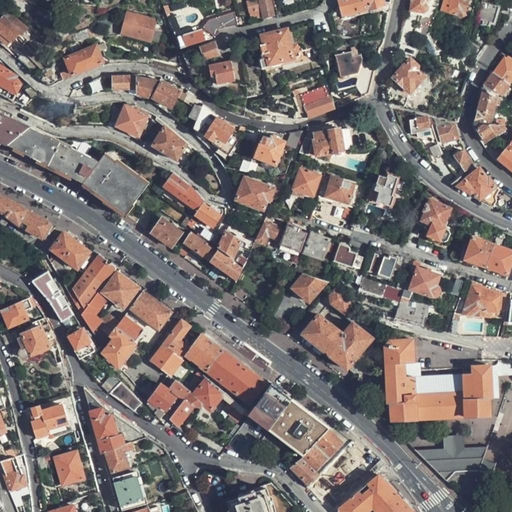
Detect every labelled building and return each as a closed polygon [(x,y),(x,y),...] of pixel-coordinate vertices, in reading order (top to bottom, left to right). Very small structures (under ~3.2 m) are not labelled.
[(273,16),(269,0),(251,0),(246,1),(248,12),(261,9),(263,18),(273,16)] [(382,6),(380,0),(337,0),(341,15),(369,8),(369,10),(382,6)] [(430,1),(429,0),(410,0),(409,10),(422,12),(426,10),(426,5),(430,1)] [(464,13),(467,0),(444,0),(442,10),(459,16),(464,13)] [(482,0),(477,19),(483,21),(482,25),(488,26),(489,22),(494,23),(498,7),(496,6),(497,3),(489,1),(488,0),(482,0)] [(26,28),(6,11),(0,18),(0,40),(7,46),(18,32),(21,35),(26,28)] [(219,29),(237,25),(233,12),(208,19),(203,27),(214,35),(219,29)] [(153,30),(155,20),(126,13),(121,34),(150,41),(153,30)] [(80,39),(100,33),(96,22),(83,31),(80,39)] [(106,26),(106,36),(115,36),(118,33),(122,22),(106,26)] [(204,39),(201,28),(176,36),(180,46),(204,39)] [(471,40),(482,48),(488,40),(475,28),(471,40)] [(270,67),(282,64),(281,61),(298,57),(296,45),(290,46),(286,31),(263,36),(264,44),(259,45),(263,59),(260,59),(262,68),(270,66),(270,67)] [(477,56),(482,48),(471,40),(470,44),(471,50),(477,56)] [(214,42),(199,47),(203,58),(218,54),(216,50),(214,42)] [(79,72),(102,63),(98,54),(95,46),(65,58),(68,64),(65,66),(63,62),(56,65),(62,80),(79,72)] [(396,46),(394,53),(406,56),(408,49),(396,46)] [(355,72),(360,58),(359,54),(356,54),(354,49),(349,51),(333,54),(338,76),(355,72)] [(281,61),(282,64),(283,69),(300,64),(298,57),(281,61)] [(511,62),(504,57),(494,73),(509,84),(511,78),(511,62)] [(423,78),(416,72),(417,67),(410,60),(393,78),(409,93),(423,78)] [(41,80),(45,65),(40,61),(32,73),(41,80)] [(234,80),(230,61),(208,65),(210,76),(214,75),(217,84),(234,80)] [(14,102),(22,106),(31,99),(15,78),(15,76),(0,66),(0,94),(12,100),(16,93),(18,94),(14,102)] [(369,95),(376,68),(365,66),(361,68),(355,88),(361,99),(369,95)] [(469,72),(454,68),(451,78),(464,82),(469,72)] [(494,73),(485,86),(501,96),(509,84),(494,73)] [(149,97),(158,81),(147,80),(137,78),(137,77),(113,77),(112,89),(137,88),(137,93),(149,97)] [(183,100),(186,94),(171,86),(161,81),(152,98),(171,107),(177,97),(183,100)] [(484,89),(475,125),(493,124),(499,98),(484,89)] [(345,104),(357,100),(355,94),(343,98),(345,104)] [(309,118),(333,109),(328,96),(303,105),(309,118)] [(126,102),(114,129),(125,134),(126,131),(138,136),(147,117),(135,111),(137,106),(126,102)] [(201,107),(197,118),(203,124),(211,113),(212,111),(203,103),(201,107)] [(188,116),(196,120),(197,118),(201,107),(194,104),(188,116)] [(280,110),(279,118),(293,119),(294,111),(280,110)] [(293,119),(304,120),(304,112),(294,111),(293,119)] [(0,113),(0,141),(7,145),(28,127),(0,113)] [(233,129),(211,113),(203,124),(197,118),(196,120),(193,128),(219,146),(229,152),(230,150),(232,151),(235,148),(233,146),(241,135),(237,132),(233,130),(233,129)] [(431,121),(430,118),(409,113),(408,118),(404,118),(407,131),(413,129),(413,131),(414,134),(417,135),(419,133),(419,132),(419,128),(428,126),(427,122),(431,121)] [(441,143),(458,138),(453,124),(433,119),(441,143)] [(493,124),(475,125),(485,142),(506,129),(503,123),(493,124)] [(99,160),(28,127),(7,145),(83,184),(90,190),(125,216),(147,185),(134,175),(117,160),(115,163),(104,154),(99,160)] [(164,127),(152,145),(177,160),(186,145),(164,127)] [(341,140),(339,129),(328,131),(313,134),(313,140),(316,156),(343,152),(341,140)] [(286,145),(294,149),(301,131),(289,133),(286,145)] [(149,132),(145,141),(149,144),(154,134),(149,132)] [(275,165),(284,143),(277,140),(271,138),(271,139),(263,136),(254,157),(263,160),(273,164),(275,165)] [(312,140),(304,137),(299,149),(306,153),(312,140)] [(511,138),(496,158),(511,171),(511,154),(511,152),(511,138)] [(430,154),(441,150),(438,147),(436,140),(426,144),(430,154)] [(229,152),(219,146),(216,151),(230,160),(233,155),(229,152)] [(472,165),(462,151),(453,158),(464,171),(472,165)] [(246,171),(249,162),(244,158),(240,170),(246,171)] [(271,168),(273,164),(263,160),(261,164),(263,168),(267,170),(271,168)] [(249,162),(246,171),(251,173),(254,164),(249,162)] [(313,194),(320,175),(310,172),(300,169),(294,188),(313,194)] [(479,199),(494,185),(488,178),(487,179),(479,169),(462,182),(459,176),(450,183),(469,193),(472,191),(479,199)] [(186,188),(188,184),(173,173),(163,185),(197,209),(202,203),(203,201),(186,188)] [(270,200),(274,189),(238,174),(233,183),(240,187),(236,198),(262,209),(266,199),(270,200)] [(390,194),(397,178),(386,174),(385,178),(378,175),(375,183),(373,182),(367,198),(389,206),(392,194),(390,194)] [(348,202),(354,183),(332,176),(326,196),(348,202)] [(20,226),(29,211),(28,210),(19,205),(4,198),(0,205),(0,210),(16,223),(20,226)] [(420,209),(416,219),(431,225),(430,229),(428,235),(447,242),(452,226),(444,223),(450,208),(437,203),(430,200),(428,205),(426,204),(424,210),(420,209)] [(197,209),(194,213),(197,216),(195,219),(203,227),(207,221),(212,225),(219,215),(202,203),(197,209)] [(241,215),(244,209),(235,205),(232,211),(241,215)] [(55,225),(29,211),(20,226),(42,239),(45,234),(47,235),(55,225)] [(171,246),(181,232),(160,218),(151,232),(171,246)] [(431,225),(416,219),(414,224),(430,229),(431,225)] [(263,221),(255,237),(254,238),(263,243),(268,234),(277,238),(281,229),(263,221)] [(300,250),(306,232),(299,230),(300,227),(288,223),(281,244),(300,250)] [(225,230),(219,246),(231,257),(239,241),(225,230)] [(182,241),(209,260),(219,246),(210,241),(198,233),(197,233),(195,235),(189,231),(182,241)] [(83,273),(95,256),(80,244),(63,232),(50,250),(83,273)] [(322,258),(330,238),(311,232),(304,252),(322,258)] [(464,258),(485,266),(493,244),(472,236),(464,258)] [(361,257),(356,255),(356,253),(349,250),(348,247),(340,244),(334,259),(352,266),(353,264),(358,266),(361,257)] [(511,250),(493,244),(485,266),(506,273),(509,267),(511,268),(511,250)] [(219,246),(209,260),(236,279),(242,264),(231,257),(219,246)] [(389,278),(396,258),(389,255),(388,258),(374,252),(368,270),(389,278)] [(99,291),(115,270),(104,262),(95,256),(83,273),(68,293),(81,314),(99,291)] [(50,262),(64,286),(71,281),(56,259),(50,262)] [(423,263),(414,260),(405,286),(434,295),(437,294),(438,292),(438,289),(438,287),(436,285),(440,275),(421,269),(423,263)] [(61,320),(62,321),(74,314),(48,271),(31,281),(44,295),(44,296),(45,296),(46,297),(47,299),(48,300),(48,301),(49,302),(50,303),(51,304),(52,305),(52,306),(53,307),(54,308),(54,309),(55,310),(56,311),(56,312),(57,313),(58,315),(59,316),(59,317),(60,318),(61,319),(61,320)] [(128,280),(118,272),(103,292),(124,308),(139,288),(128,280)] [(292,286),(309,301),(326,282),(302,274),(292,286)] [(386,284),(363,275),(359,287),(382,294),(386,284)] [(451,290),(458,292),(462,280),(455,278),(451,290)] [(463,301),(460,312),(489,316),(489,311),(494,310),(497,307),(498,293),(469,283),(468,294),(466,293),(463,301)] [(354,299),(337,286),(336,288),(353,301),(354,299)] [(353,301),(336,288),(330,295),(331,302),(344,312),(347,315),(358,302),(354,299),(353,301)] [(99,291),(81,314),(93,333),(97,327),(109,335),(115,327),(118,323),(99,308),(106,298),(101,294),(101,293),(99,291)] [(159,329),(172,312),(144,292),(130,308),(159,329)] [(28,297),(2,308),(9,327),(28,319),(25,310),(33,307),(28,297)] [(421,322),(425,302),(401,299),(395,316),(421,322)] [(463,301),(456,299),(452,309),(452,311),(458,312),(460,312),(463,301)] [(310,320),(311,322),(318,314),(316,312),(310,320)] [(356,373),(368,373),(367,358),(360,352),(372,337),(352,322),(344,332),(344,336),(341,336),(341,332),(318,314),(302,333),(346,369),(348,367),(356,373)] [(124,316),(118,323),(115,327),(135,341),(144,330),(124,316)] [(186,323),(181,320),(163,344),(164,345),(182,359),(185,354),(190,348),(180,341),(191,326),(186,323)] [(41,322),(18,332),(20,337),(17,338),(22,349),(20,351),(19,353),(21,357),(23,358),(52,347),(41,322)] [(485,322),(484,336),(497,337),(499,323),(485,322)] [(97,327),(93,333),(101,346),(109,335),(97,327)] [(115,327),(109,335),(113,339),(104,351),(102,353),(119,368),(137,343),(135,341),(115,327)] [(72,347),(81,361),(86,357),(84,356),(87,354),(87,355),(95,350),(83,329),(70,337),(75,344),(72,347)] [(210,341),(201,334),(190,348),(185,354),(190,358),(193,356),(195,358),(193,360),(199,364),(200,362),(201,363),(202,367),(206,370),(222,349),(210,341)] [(368,391),(370,391),(387,391),(387,403),(390,404),(391,419),(489,415),(488,398),(491,398),(489,365),(471,366),(471,373),(462,374),(462,379),(414,381),(414,376),(404,376),(404,368),(404,364),(413,363),(412,339),(388,340),(384,348),(386,379),(368,379),(368,391)] [(170,376),(182,359),(164,345),(160,350),(159,350),(155,355),(156,355),(152,362),(167,373),(170,376)] [(244,366),(222,349),(206,370),(250,404),(266,382),(244,366)] [(168,421),(177,428),(194,405),(201,406),(203,403),(211,409),(221,396),(235,407),(233,409),(230,414),(239,421),(244,414),(243,413),(246,409),(203,374),(191,390),(184,400),(168,421)] [(169,389),(184,400),(191,390),(176,379),(169,389)] [(121,381),(109,393),(134,411),(142,403),(121,381)] [(269,430),(293,398),(282,390),(273,383),(252,410),(265,420),(262,424),(269,430)] [(176,398),(159,386),(149,400),(157,407),(159,405),(167,411),(176,398)] [(304,407),(293,398),(269,430),(303,456),(312,446),(316,442),(328,429),(310,414),(303,409),(304,407)] [(97,399),(88,402),(102,454),(106,452),(122,446),(125,444),(122,433),(118,435),(112,414),(105,416),(101,403),(100,402),(99,401),(98,401),(97,400),(97,399)] [(147,403),(159,420),(164,414),(157,407),(149,400),(147,403)] [(40,404),(32,406),(35,420),(32,421),(37,437),(50,434),(48,429),(67,422),(62,405),(42,411),(40,404)] [(224,409),(230,414),(233,409),(228,405),(224,409)] [(149,410),(141,416),(151,423),(155,420),(149,410)] [(249,415),(262,424),(265,420),(252,410),(250,413),(249,415)] [(234,435),(239,428),(234,424),(229,431),(234,435)] [(335,436),(328,429),(316,442),(330,456),(342,443),(335,436)] [(427,449),(417,451),(448,483),(456,479),(465,477),(469,476),(470,480),(489,480),(492,462),(479,460),(480,445),(461,445),(460,433),(443,434),(444,447),(427,449)] [(223,446),(229,439),(222,434),(217,441),(223,446)] [(106,453),(110,465),(113,472),(129,466),(127,460),(133,457),(130,450),(134,449),(131,442),(125,444),(122,446),(122,448),(106,453)] [(348,445),(319,475),(307,487),(329,511),(335,511),(338,509),(358,491),(365,484),(375,475),(348,445)] [(303,456),(301,458),(315,471),(326,459),(312,446),(303,456)] [(85,478),(77,450),(56,457),(64,484),(85,478)] [(0,461),(0,470),(9,491),(26,485),(23,475),(19,476),(11,458),(0,461)] [(288,469),(307,487),(319,475),(315,471),(301,458),(288,469)] [(145,504),(136,472),(115,478),(124,509),(145,504)] [(386,483),(377,474),(375,475),(365,484),(369,488),(361,495),(373,507),(375,510),(394,492),(386,483)] [(273,481),(268,483),(272,494),(278,491),(273,481)] [(271,511),(267,501),(270,499),(267,488),(250,494),(228,501),(231,511),(232,511),(235,511),(271,511)] [(338,509),(340,511),(366,511),(373,507),(361,495),(358,491),(338,509)] [(377,511),(411,511),(394,492),(375,510),(377,511)]
